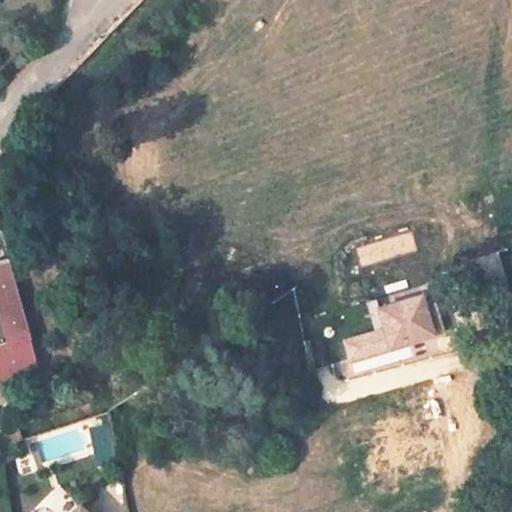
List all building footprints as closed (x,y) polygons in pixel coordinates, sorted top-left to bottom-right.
[(4,261),(0,262),(0,320),(7,345),(26,338),(4,261)] [(424,292),(381,305),(392,343),(436,330),(424,292)] [(7,345),(0,347),(0,380),(35,368),(26,338),(7,345)] [(393,371),(387,350),(356,359),(362,380),(393,371)] [(113,423),(93,425),(98,465),(118,462),(113,423)] [(51,495),(34,507),(37,511),(53,511),(59,508),(51,495)]
